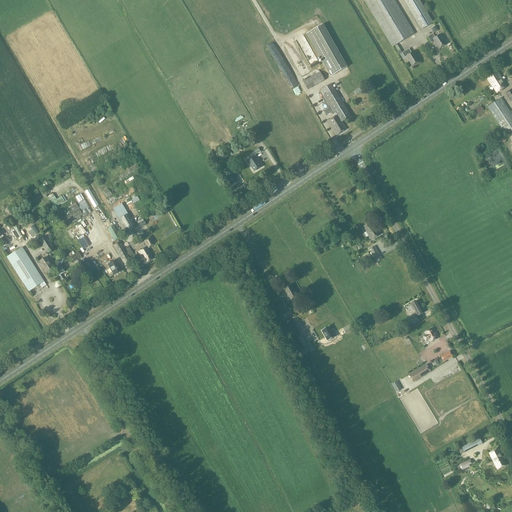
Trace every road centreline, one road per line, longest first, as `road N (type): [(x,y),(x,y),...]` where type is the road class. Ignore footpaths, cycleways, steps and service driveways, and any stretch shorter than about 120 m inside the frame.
road 1 (tertiary): [(511,441),(350,149)]
road 2 (primary): [(82,326),(350,149)]
road 3 (unclassified): [(191,511),(82,326)]
road 4 (track): [(176,511),(75,344)]
road 5 (primary): [(350,149),(511,41)]
road 6 (track): [(232,216),(289,313),(313,338)]
